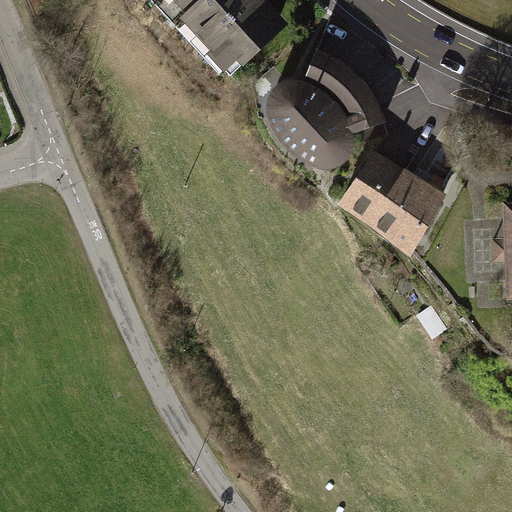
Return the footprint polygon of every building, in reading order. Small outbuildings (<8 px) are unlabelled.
[(245,0),(136,0),(220,88),(278,35),(245,0)] [(254,103),(243,121),(264,155),(289,177),(322,185),(344,159),(344,144),(371,131),(365,107),(346,85),(328,70),(301,58),(290,84),(270,92),(254,103)] [(322,214),(358,239),(395,185),(360,160),(322,214)] [(358,239),(394,263),(431,210),(395,185),(358,239)] [(511,203),(505,204),(507,238),(491,239),(492,264),(508,263),(510,303),(511,302),(511,203)]
